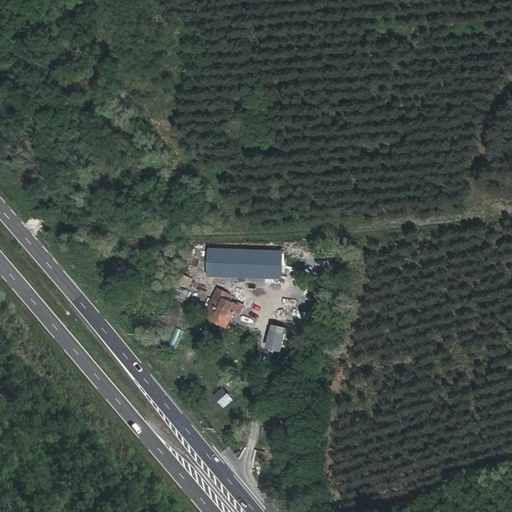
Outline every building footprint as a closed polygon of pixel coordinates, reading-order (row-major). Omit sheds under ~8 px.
[(288,256),(306,255),(308,245),(287,246),(288,256)] [(261,282),(260,254),(206,255),(207,284),(261,282)] [(239,326),(246,311),(223,300),(215,315),(239,326)] [(274,352),(284,354),(288,338),(277,336),(274,352)] [(228,414),(238,405),(229,394),(218,402),(228,414)]
